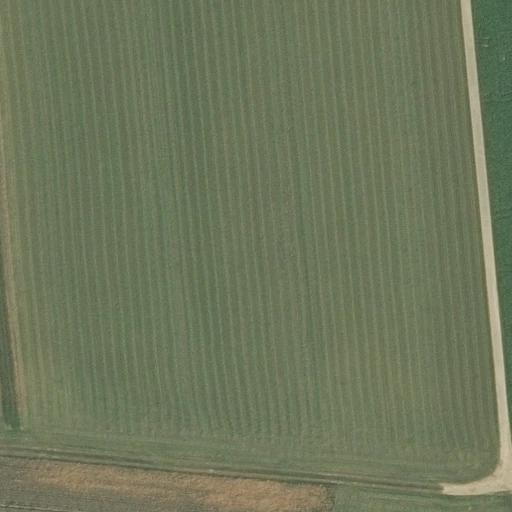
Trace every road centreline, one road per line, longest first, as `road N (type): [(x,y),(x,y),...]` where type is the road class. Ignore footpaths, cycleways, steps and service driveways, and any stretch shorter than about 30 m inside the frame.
road 1 (track): [(0,452),(511,496)]
road 2 (track): [(472,0),(511,381)]
